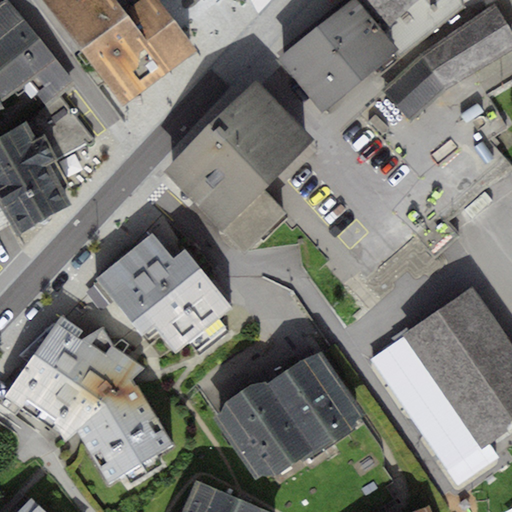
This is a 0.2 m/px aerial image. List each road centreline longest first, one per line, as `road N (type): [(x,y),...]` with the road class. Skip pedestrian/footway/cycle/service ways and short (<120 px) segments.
road 1 (residential): [(142,159),(244,272),(278,265),(446,494)]
road 2 (tertiary): [(296,0),(142,159)]
road 3 (tertiary): [(142,159),(0,312)]
road 4 (residential): [(142,159),(34,0)]
